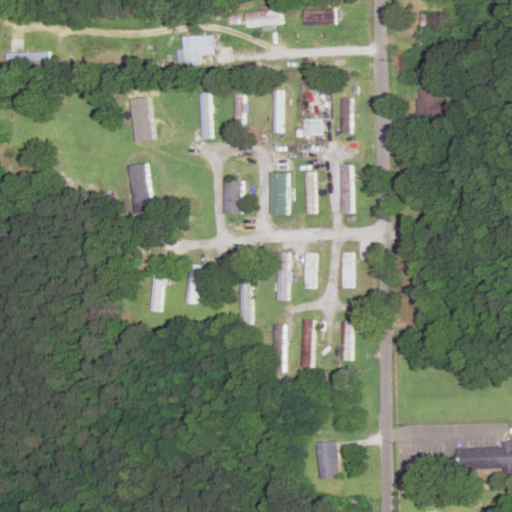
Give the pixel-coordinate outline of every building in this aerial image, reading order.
[(338,10),(306,10),(306,25),(338,25),(338,10)] [(248,28),(284,27),(283,12),(248,13),(248,28)] [(431,16),(423,16),(423,50),(431,50),(431,16)] [(216,37),(185,37),(185,66),(202,66),(202,55),(216,55),(216,37)] [(8,62),(51,62),(51,52),(29,52),(29,42),(13,42),(13,50),(8,50),(8,62)] [(443,125),(443,88),(419,88),(419,125),(443,125)] [(284,90),(276,90),(276,132),(284,132),(284,90)] [(318,138),(318,90),(308,90),(308,138),(318,138)] [(212,93),(203,93),(203,138),(212,138),(212,93)] [(246,95),(237,95),(237,129),(247,129),(246,95)] [(344,134),(353,134),(353,98),(344,98),(344,134)] [(289,215),(289,159),(276,159),(276,171),(272,171),(271,215),(289,215)] [(152,212),(150,165),(132,165),(134,213),(152,212)] [(343,213),(353,213),(353,165),(343,165),(343,213)] [(308,214),(317,214),(317,172),(308,172),(308,214)] [(245,213),(245,181),(226,181),(226,213),(245,213)] [(279,301),(289,301),(289,252),(279,252),(279,301)] [(316,253),(307,253),(307,289),(316,289),(316,253)] [(354,253),(344,253),(344,288),(354,288),(354,253)] [(188,304),(197,304),(201,267),(193,265),(188,304)] [(164,270),(154,270),(154,312),(163,312),(164,270)] [(252,325),(252,277),(241,277),(242,325),(252,325)] [(314,369),(314,320),(304,320),(304,369),(314,369)] [(353,322),(344,322),(344,361),(353,361),(353,322)] [(273,371),(285,372),(287,324),(275,324),(273,371)] [(339,479),(339,442),(319,442),(319,479),(339,479)] [(480,443),(511,442),(511,459),(480,460),(480,443)]
